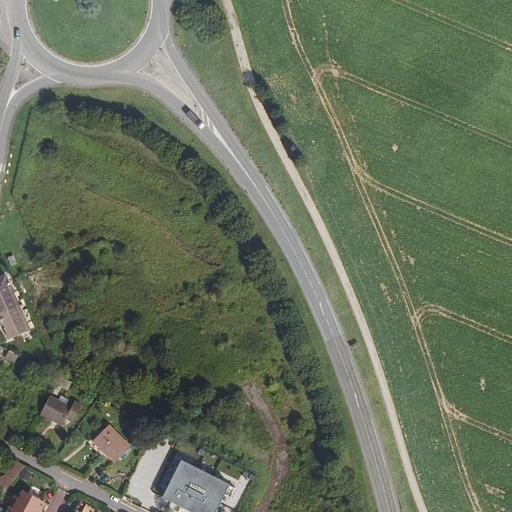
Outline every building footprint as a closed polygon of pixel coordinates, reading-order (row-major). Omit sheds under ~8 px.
[(8,258),(11,266),(17,264),(14,255),(8,258)] [(13,362),(16,355),(6,351),(4,359),(13,362)] [(59,400),(50,396),(40,415),(62,426),(66,419),(72,422),(82,404),(75,401),(72,407),(67,404),(59,400)] [(61,396),(59,400),(67,404),(69,400),(61,396)] [(108,426),(93,441),(115,462),(130,447),(108,426)] [(229,486),(230,485),(181,460),(162,498),(190,511),(216,511),(225,495),(231,498),(236,489),(229,486)] [(0,496),(2,497),(25,466),(16,461),(3,480),(0,477),(0,496)] [(42,511),(41,510),(45,503),(22,490),(19,496),(16,497),(17,500),(12,508),(10,507),(9,506),(6,511),(42,511)]
